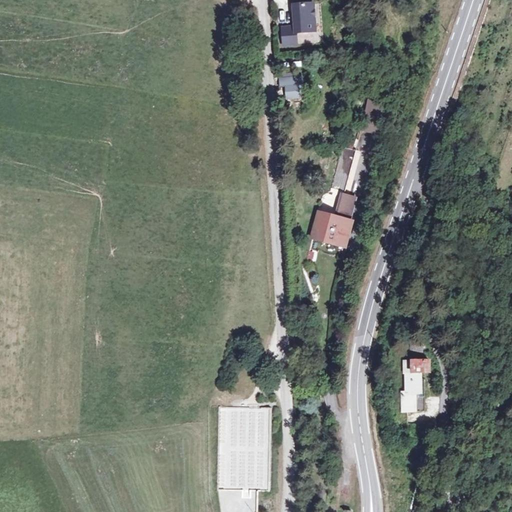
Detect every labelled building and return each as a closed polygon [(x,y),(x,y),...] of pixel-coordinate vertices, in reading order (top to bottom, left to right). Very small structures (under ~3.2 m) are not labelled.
[(292,29),(279,30),(280,46),(294,45),(293,34),(309,33),(308,24),(311,24),(310,5),(291,6),(292,29)] [(368,77),(364,79),(361,101),(359,117),(355,131),(354,137),(372,140),(374,129),(375,99),(372,84),(368,77)] [(273,82),(274,91),(281,91),(281,93),(295,92),(294,89),(291,90),(290,80),(273,82)] [(281,93),(282,103),(295,102),(295,92),(281,93)] [(330,192),(344,196),(354,163),(341,160),(330,192)] [(342,196),(339,209),(352,212),(355,199),(342,196)] [(318,213),(312,241),(322,244),(322,241),(345,246),(350,224),(349,224),(352,212),(339,209),(336,218),(318,213)] [(395,338),(399,354),(409,352),(406,335),(395,338)] [(403,394),(403,412),(427,412),(427,395),(423,395),(423,374),(432,374),(432,363),(405,363),(405,375),(407,375),(407,394),(403,394)]
